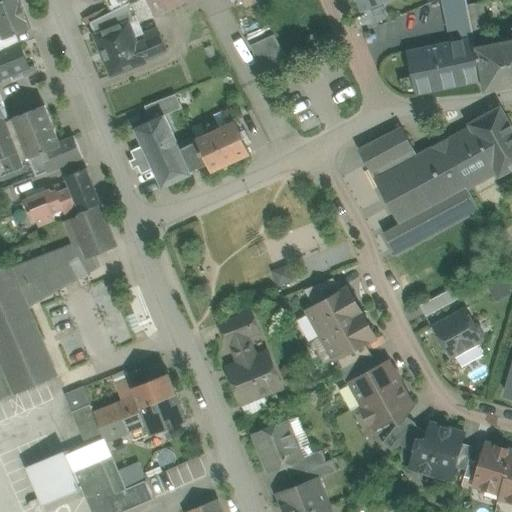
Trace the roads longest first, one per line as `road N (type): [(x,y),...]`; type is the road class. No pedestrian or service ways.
road 1 (residential): [(511,424),(459,408),(432,390),(376,283),(344,191),(305,148)]
road 2 (residential): [(132,223),(241,478)]
road 3 (residential): [(46,0),(132,223)]
road 4 (residential): [(305,148),(132,223)]
road 5 (residential): [(511,99),(386,115)]
road 6 (residential): [(386,115),(336,0)]
